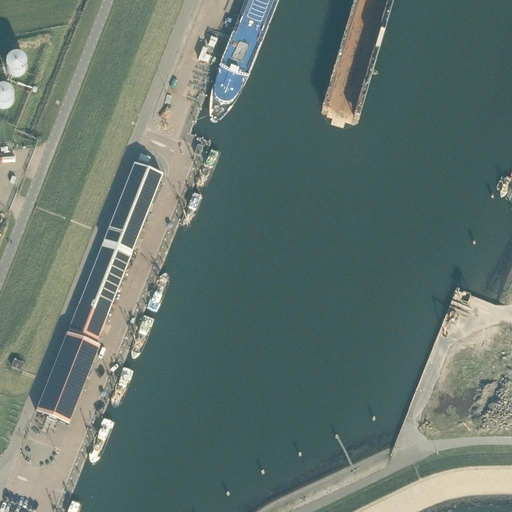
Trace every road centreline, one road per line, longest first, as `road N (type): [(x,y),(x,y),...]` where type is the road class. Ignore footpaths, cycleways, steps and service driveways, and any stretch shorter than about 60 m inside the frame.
road 1 (unclassified): [(0,469),(192,0)]
road 2 (tertiary): [(0,275),(108,0)]
